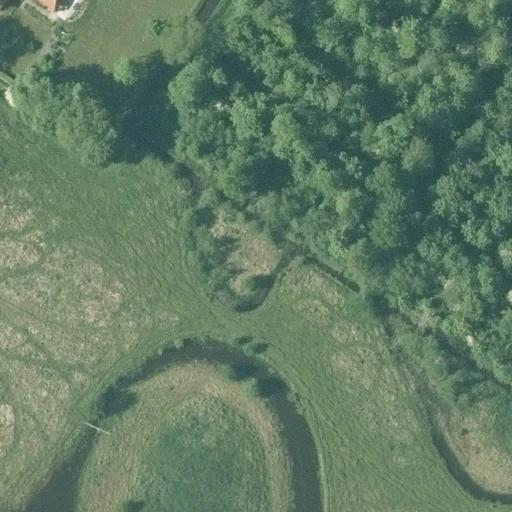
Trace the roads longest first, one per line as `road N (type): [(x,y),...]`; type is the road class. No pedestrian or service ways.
road 1 (track): [(511,55),(414,206),(511,281)]
road 2 (track): [(237,0),(160,122)]
